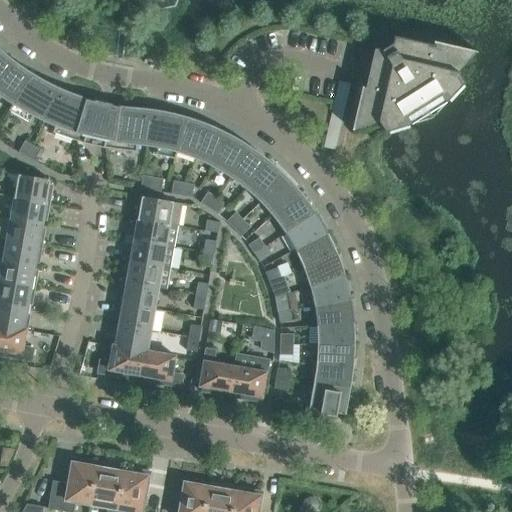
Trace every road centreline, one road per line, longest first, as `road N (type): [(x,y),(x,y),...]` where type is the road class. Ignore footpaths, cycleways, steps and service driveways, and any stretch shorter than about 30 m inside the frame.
road 1 (residential): [(0,9),(62,58),(107,75),(197,84),(236,104),(272,124),(338,190),(365,241),(384,323),(401,474)]
road 2 (residential): [(401,474),(50,411)]
